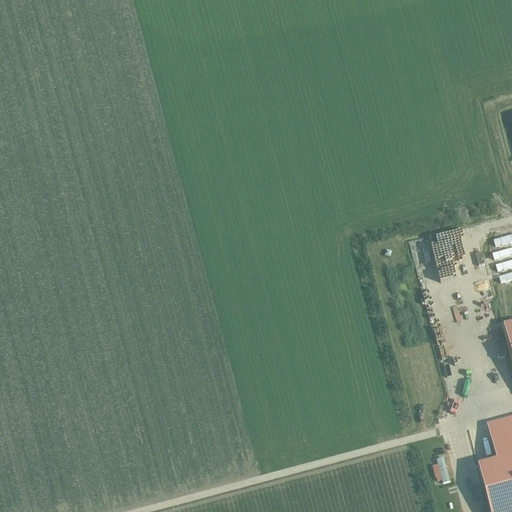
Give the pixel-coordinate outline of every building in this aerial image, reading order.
[(511,237),(494,242),(495,248),(511,243),(511,237)] [(383,262),(415,385),(454,374),(422,252),(383,262)] [(511,262),(511,255),(494,261),(496,267),(511,262)] [(511,281),(511,274),(499,278),(501,284),(511,281)] [(511,323),(503,326),(511,358),(511,323)] [(511,511),(511,419),(487,426),(497,463),(478,468),(489,511),(511,511)] [(282,477),(297,472),(295,466),(280,470),(282,477)]
